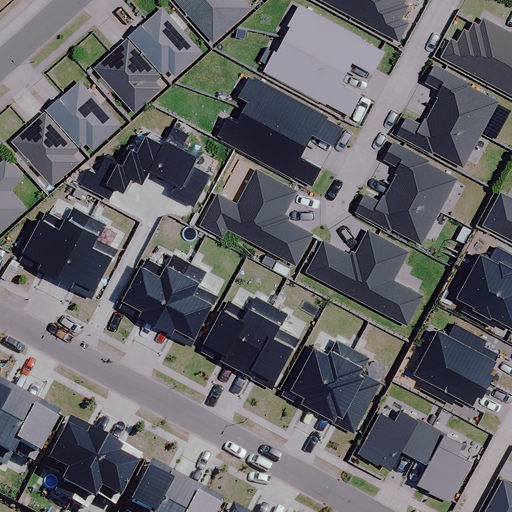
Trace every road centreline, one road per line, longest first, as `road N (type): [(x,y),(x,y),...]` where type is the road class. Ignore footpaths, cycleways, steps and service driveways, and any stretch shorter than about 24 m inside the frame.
road 1 (residential): [(0,312),(372,511)]
road 2 (residential): [(332,210),(442,0)]
